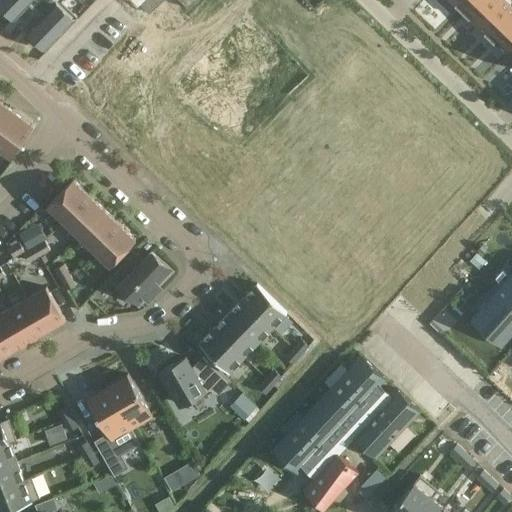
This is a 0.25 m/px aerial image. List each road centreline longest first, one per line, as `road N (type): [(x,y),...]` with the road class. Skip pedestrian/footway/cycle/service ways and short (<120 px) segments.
road 1 (residential): [(0,390),(99,332),(148,324),(196,276),(198,251),(0,62)]
road 2 (residential): [(511,140),(364,0)]
road 3 (unknown): [(511,188),(386,326)]
